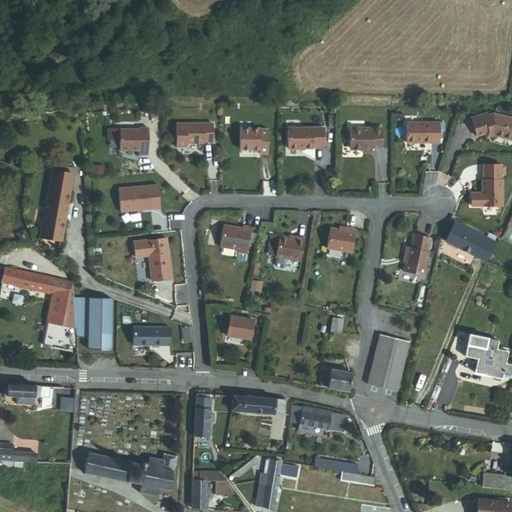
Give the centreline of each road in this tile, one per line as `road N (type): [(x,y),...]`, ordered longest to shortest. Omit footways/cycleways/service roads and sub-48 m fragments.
road 1 (residential): [(207,381),(187,240),(200,210),(382,208)]
road 2 (residential): [(0,374),(207,381)]
road 3 (residential): [(382,208),(365,310),(366,407)]
road 4 (residential): [(207,381),(296,389),(366,407)]
road 5 (residential): [(366,407),(511,433)]
